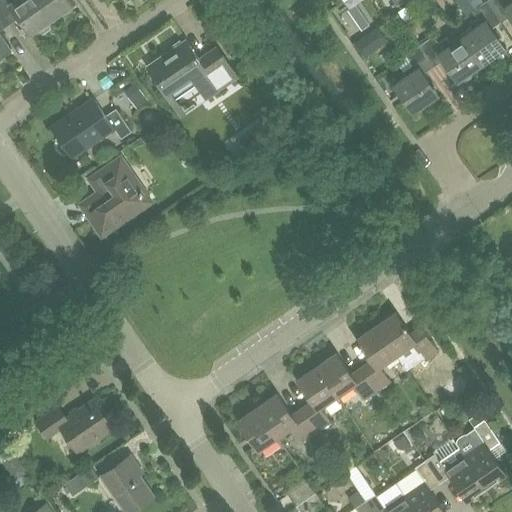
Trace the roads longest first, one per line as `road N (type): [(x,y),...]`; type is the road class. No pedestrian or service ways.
road 1 (unclassified): [(174,412),(477,205)]
road 2 (residential): [(174,412),(0,158)]
road 3 (residential): [(0,121),(65,69),(180,0)]
road 4 (residential): [(477,205),(441,144),(451,125),(511,84)]
